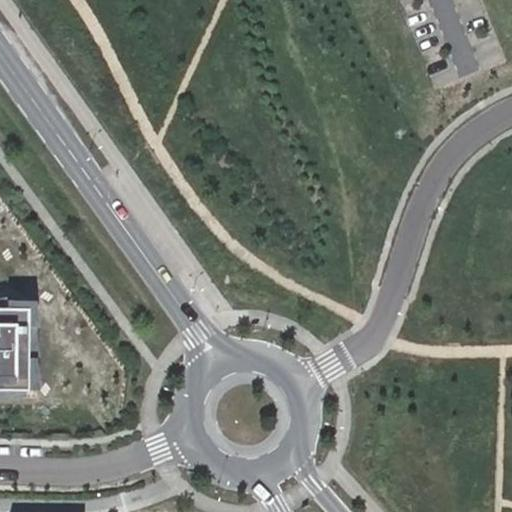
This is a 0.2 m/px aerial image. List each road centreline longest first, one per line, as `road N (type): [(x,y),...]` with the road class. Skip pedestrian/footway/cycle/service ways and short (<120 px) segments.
road 1 (tertiary): [(0,53),(216,361)]
road 2 (residential): [(511,110),(447,156),(376,330),(298,384)]
road 3 (residential): [(188,436),(81,470),(0,469)]
